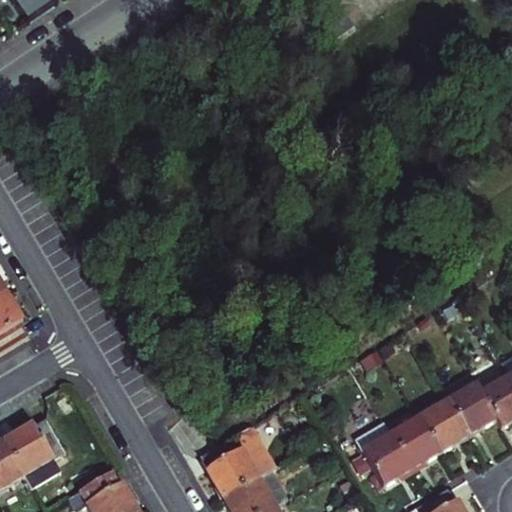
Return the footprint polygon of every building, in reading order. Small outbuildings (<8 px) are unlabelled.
[(9,0),(28,30),(57,12),(49,0),(9,0)] [(19,324),(4,298),(0,300),(0,356),(26,341),(17,326),(19,324)] [(450,404),(471,440),(498,424),(482,397),(471,378),(443,393),(450,404)] [(511,380),(511,379),(482,397),(498,424),(504,432),(511,427),(511,380)] [(421,422),(443,457),(471,440),(450,404),(421,422)] [(421,422),(394,438),(415,473),(443,457),(421,422)] [(415,473),(394,438),(385,424),(356,441),(386,491),(415,473)] [(36,429),(6,447),(26,481),(33,493),(61,477),(54,464),(68,456),(50,425),(37,432),(36,429)] [(256,425),(205,457),(213,470),(210,472),(227,500),(279,471),(283,469),(256,425)] [(0,495),(26,481),(6,447),(0,450),(0,495)] [(233,511),(273,511),(279,509),(295,501),(279,471),(227,500),(233,511)] [(90,511),(138,511),(125,489),(123,490),(114,476),(69,503),(74,511),(85,511),(89,510),(90,511)] [(462,511),(459,507),(456,508),(449,495),(419,511),(462,511)]
